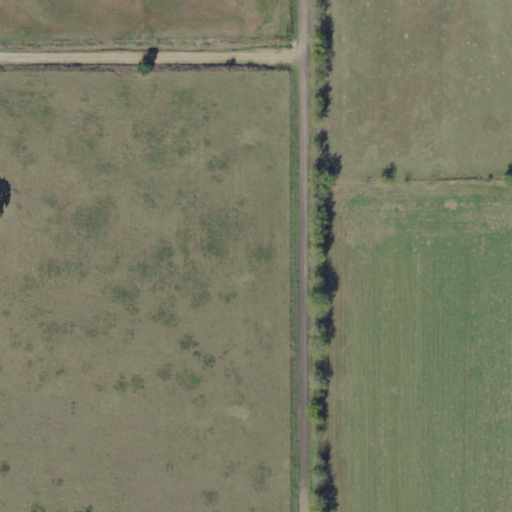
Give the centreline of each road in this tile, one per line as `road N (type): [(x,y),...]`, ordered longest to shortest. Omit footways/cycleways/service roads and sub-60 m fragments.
road 1 (residential): [(312,511),(311,0)]
road 2 (residential): [(312,58),(0,61)]
